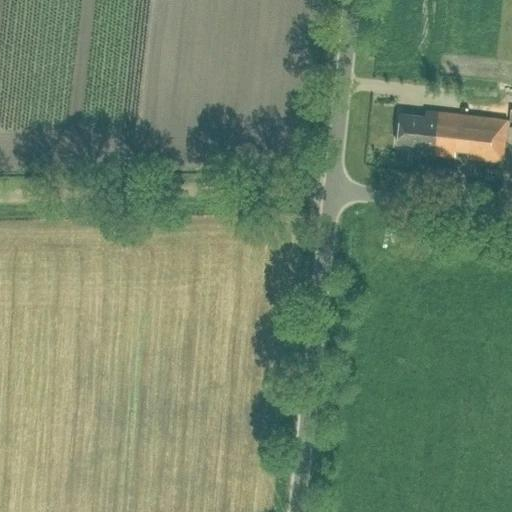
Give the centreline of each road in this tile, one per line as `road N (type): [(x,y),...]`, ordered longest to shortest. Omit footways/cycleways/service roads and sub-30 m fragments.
road 1 (track): [(329,189),(0,197)]
road 2 (unclassified): [(293,511),(329,189)]
road 3 (unclassified): [(329,189),(350,0)]
road 4 (unclassified): [(511,215),(329,189)]
